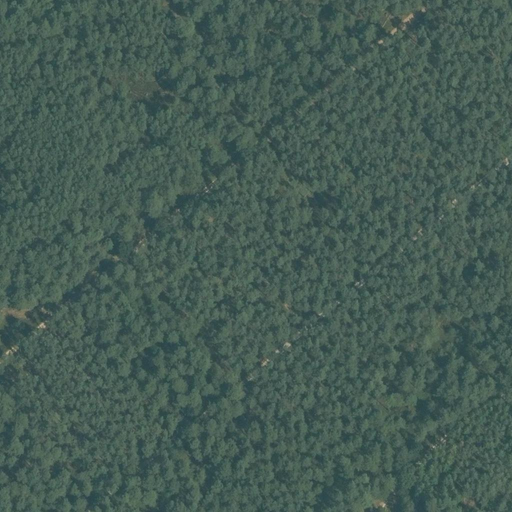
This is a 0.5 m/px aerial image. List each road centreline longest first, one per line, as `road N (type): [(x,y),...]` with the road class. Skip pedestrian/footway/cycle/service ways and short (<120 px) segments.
road 1 (track): [(359,60),(0,360)]
road 2 (track): [(378,511),(434,446),(511,392)]
